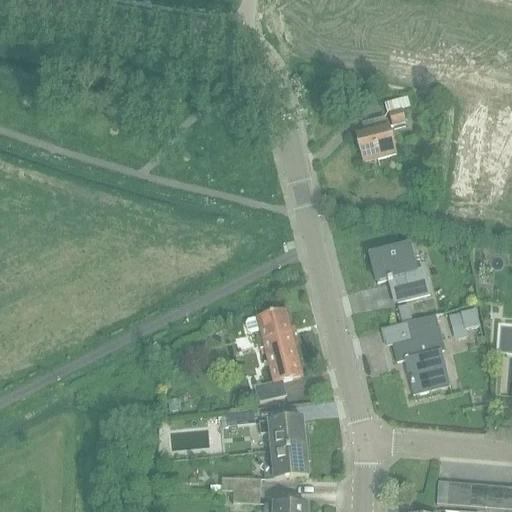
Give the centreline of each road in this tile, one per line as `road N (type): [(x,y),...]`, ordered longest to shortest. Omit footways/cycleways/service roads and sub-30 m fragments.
road 1 (residential): [(364,440),(271,77)]
road 2 (unclassified): [(231,39),(12,0)]
road 3 (residential): [(511,451),(364,440)]
